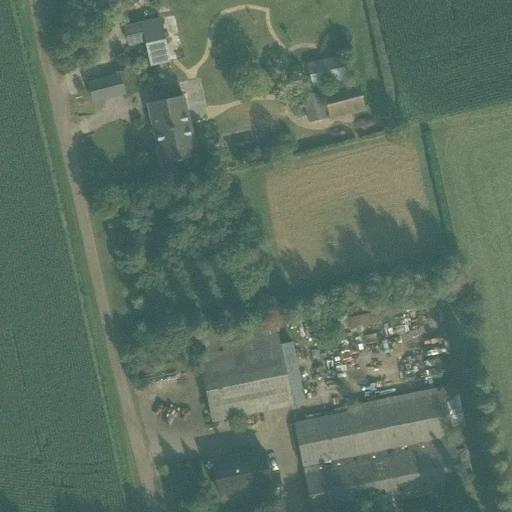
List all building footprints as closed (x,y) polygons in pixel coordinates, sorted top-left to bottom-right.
[(142,23),(124,27),(129,46),(146,42),(151,66),(170,62),(160,18),(141,23),(142,23)] [(83,81),(86,101),(120,98),(117,77),(83,81)] [(374,82),(323,93),(329,119),(365,111),(364,108),(379,105),(374,82)] [(148,105),(161,165),(198,157),(184,96),(148,105)] [(346,325),(371,322),(370,314),(345,317),(346,325)] [(197,346),(213,421),(291,405),(276,330),(197,346)] [(295,424),(313,511),(340,511),(462,487),(460,480),(472,477),(466,448),(454,451),(450,429),(462,427),(456,398),(444,401),(441,387),(354,405),(355,412),(295,424)] [(213,463),(220,497),(271,487),(264,452),(242,457),(244,462),(235,464),(234,459),(213,463)]
